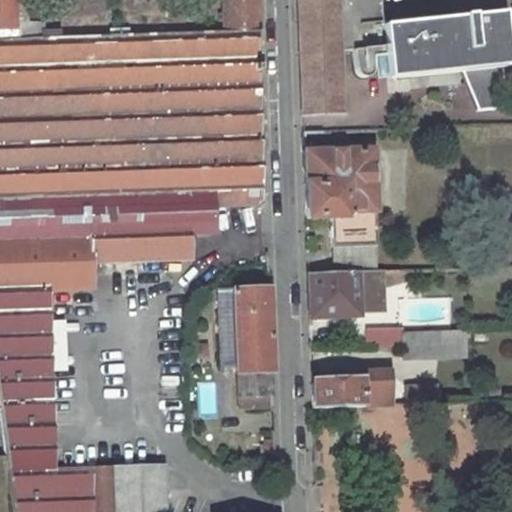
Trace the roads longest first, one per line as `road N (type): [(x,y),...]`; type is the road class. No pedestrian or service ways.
road 1 (residential): [(299,511),(279,0)]
road 2 (unknown): [(287,495),(244,492),(169,447),(138,400),(129,359),(132,332),(194,268),(234,238),(273,228)]
